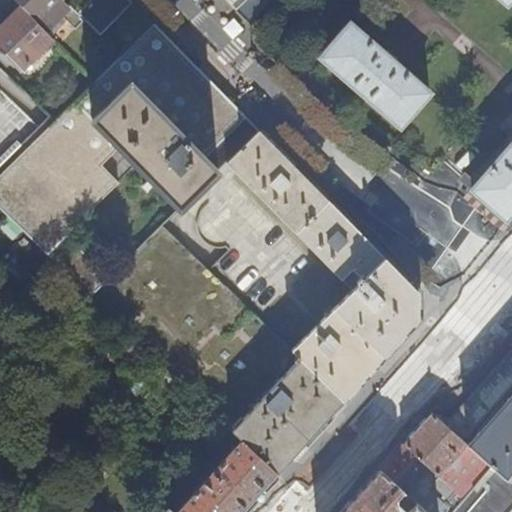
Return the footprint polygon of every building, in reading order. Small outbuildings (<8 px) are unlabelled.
[(79,26),(83,21),(78,16),(62,1),(61,0),(16,0),(21,5),(38,21),(52,7),(72,26),(75,22),(79,26)] [(83,21),(99,36),(123,13),(109,0),(61,0),(62,1),(62,0),(86,0),(90,3),(78,16),(83,21)] [(109,0),(123,13),(132,4),(128,0),(109,0)] [(164,0),(138,0),(155,16),(167,3),(164,0)] [(228,0),(252,23),(271,0),(228,0)] [(55,37),(38,21),(21,5),(0,26),(0,51),(21,72),(55,37)] [(133,23),(145,34),(154,25),(142,14),(133,23)] [(319,57),(399,126),(429,92),(395,62),(398,58),(388,49),(384,53),(350,22),(319,57)] [(131,47),(145,34),(133,23),(120,36),(131,47)] [(145,34),(175,64),(183,55),(154,25),(145,34)] [(153,88),(175,64),(145,34),(131,47),(121,57),(153,88)] [(185,57),(193,65),(196,62),(188,54),(185,57)] [(190,78),(198,70),(193,65),(185,57),(183,55),(175,64),(190,78)] [(177,156),(200,134),(167,102),(153,88),(121,57),(98,79),(177,156)] [(167,102),(190,78),(175,64),(153,88),(167,102)] [(215,148),(245,118),(198,70),(190,78),(167,102),(200,134),(215,148)] [(193,171),(177,156),(98,79),(54,122),(101,167),(119,148),(168,196),(193,171)] [(101,167),(54,122),(0,174),(0,208),(80,286),(91,296),(109,279),(66,236),(119,184),(101,167)] [(418,317),(418,292),(258,130),(228,160),(226,162),(353,290),(292,351),(299,357),(343,401),(418,317)] [(205,158),(215,148),(200,134),(177,156),(193,171),(205,183),(217,170),(205,158)] [(511,142),(472,188),(470,190),(505,220),(511,212),(511,142)] [(180,208),(205,183),(193,171),(168,196),(180,208)] [(511,354),(446,427),(467,446),(511,396),(511,354)] [(277,474),(343,401),(299,357),(231,429),(242,440),(277,474)] [(172,397),(184,385),(170,372),(159,384),(172,397)] [(491,468),(511,442),(511,396),(467,446),(482,459),(491,468)] [(431,414),(405,444),(437,473),(440,477),(450,464),(454,467),(460,461),(456,458),(467,446),(446,427),(431,414)] [(242,511),(277,474),(242,440),(177,511),(242,511)] [(511,511),(511,442),(491,468),(464,499),(453,511),(452,511),(511,511)] [(380,472),(405,494),(427,471),(433,477),(437,473),(405,444),(380,472)] [(456,491),(464,499),(491,468),(482,459),(454,490),(456,491)] [(424,511),(405,494),(380,472),(343,511),(424,511)] [(445,504),(453,511),(464,499),(456,491),(445,504)]
